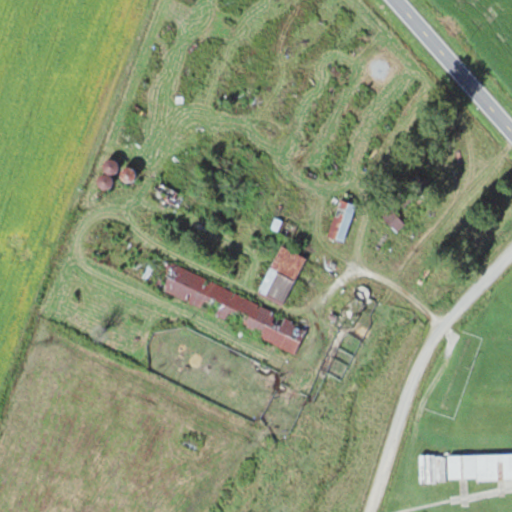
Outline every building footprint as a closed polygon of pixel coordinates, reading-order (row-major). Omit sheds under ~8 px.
[(343,242),(357,204),(340,198),(326,236),(343,242)] [(396,232),(404,224),(391,210),(383,217),(396,232)] [(233,236),(239,225),(226,217),(220,227),(233,236)] [(285,302),(306,257),(281,245),(260,290),(285,302)] [(308,326),(179,266),(167,291),(295,352),(308,326)] [(511,475),(511,450),(447,453),(448,479),(511,475)]
